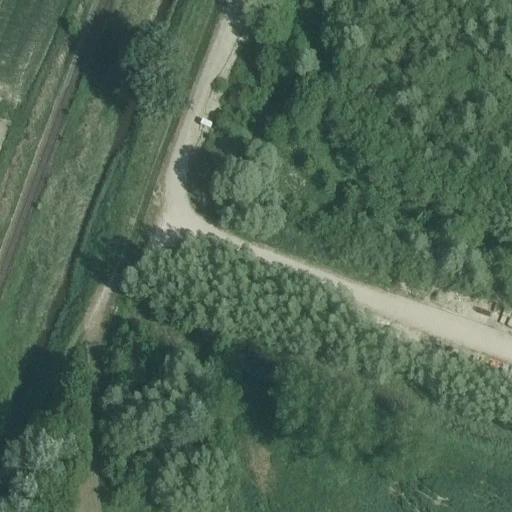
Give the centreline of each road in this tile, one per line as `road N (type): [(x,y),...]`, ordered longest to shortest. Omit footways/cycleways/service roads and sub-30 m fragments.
road 1 (track): [(0,395),(36,289),(163,0)]
road 2 (track): [(190,231),(103,293),(92,327),(85,493),(91,511)]
